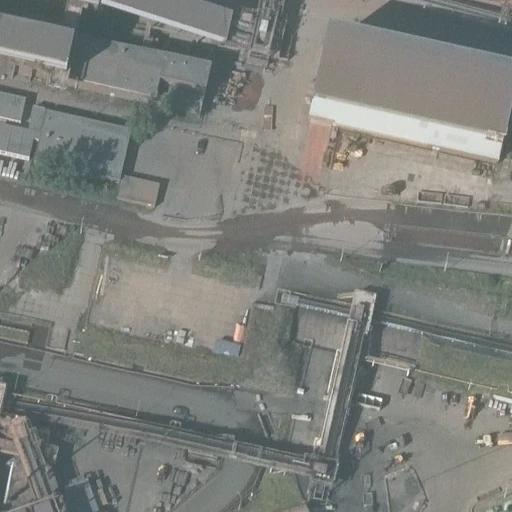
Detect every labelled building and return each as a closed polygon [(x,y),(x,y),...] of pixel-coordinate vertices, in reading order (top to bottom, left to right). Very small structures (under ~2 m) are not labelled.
[(229,18),(117,0),(99,0),(95,26),(224,47),(229,18)] [(40,38),(20,34),(11,75),(199,117),(209,73),(41,35),(40,38)] [(511,94),(511,90),(323,48),(307,122),(496,165),(511,94)] [(24,103),(0,97),(0,122),(19,126),(24,103)] [(208,97),(203,120),(214,123),(220,99),(208,97)] [(43,112),(35,111),(30,110),(30,111),(25,133),(0,127),(0,155),(27,162),(32,143),(37,144),(38,136),(42,114),(43,112)] [(129,134),(43,115),(32,166),(118,185),(129,134)] [(154,207),(158,186),(120,178),(115,198),(154,207)] [(384,418),(364,425),(370,442),(390,434),(384,418)] [(76,488),(49,498),(53,511),(95,511),(85,484),(83,485),(81,479),(74,482),(76,488)] [(99,493),(104,511),(121,506),(116,488),(99,493)]
